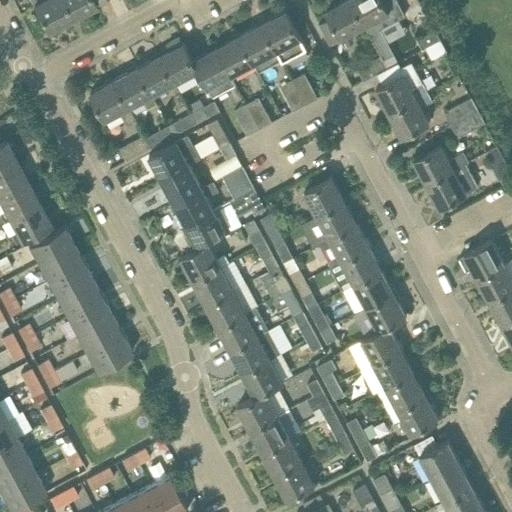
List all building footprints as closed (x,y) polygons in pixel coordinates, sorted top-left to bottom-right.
[(33,1),(49,30),(73,17),(63,0),(33,0),(34,1),(33,1)] [(63,0),(73,17),(96,5),(94,0),(63,0)] [(366,24),(353,0),(343,0),(327,9),(331,16),(319,22),(330,43),(366,24)] [(353,0),(384,58),(395,52),(382,27),(407,13),(399,0),(353,0)] [(421,6),(407,13),(416,34),(433,25),(421,6)] [(286,9),(263,21),(283,60),(307,47),(286,9)] [(283,60),(263,21),(240,33),(254,61),(260,72),(283,60)] [(436,28),(420,37),(425,47),(441,38),(436,28)] [(240,33),(218,45),(232,73),(254,61),(240,33)] [(177,81),(200,69),(194,58),(184,41),(183,41),(180,36),(167,43),(170,48),(162,53),(177,81)] [(218,45),(194,58),(200,69),(215,96),(238,84),(218,45)] [(162,53),(138,65),(153,94),(177,81),(162,53)] [(358,67),(364,79),(377,72),(389,66),(382,54),(358,67)] [(377,87),(389,111),(428,90),(412,60),(402,66),(399,61),(389,66),(377,72),(383,84),(377,87)] [(153,94),(138,65),(116,77),(131,106),(144,98),(149,108),(159,103),(153,94)] [(305,71),(294,78),(307,102),(318,96),(305,71)] [(91,90),(106,119),(121,111),(127,123),(137,118),(131,106),(116,77),(91,90)] [(307,102),(294,78),(281,85),(294,109),(307,102)] [(433,99),(428,90),(389,111),(402,135),(431,120),(423,105),(433,99)] [(259,96),(248,102),(261,127),(273,120),(259,96)] [(446,110),(452,122),(478,108),(472,96),(446,110)] [(198,121),(221,109),(215,99),(193,111),(198,121)] [(261,127),(248,102),(235,109),(244,127),(248,133),(248,134),(261,127)] [(452,122),(460,135),(486,122),(478,108),(452,122)] [(198,121),(193,111),(170,123),(176,133),(198,121)] [(230,140),(218,117),(208,122),(221,145),(230,140)] [(176,133),(170,123),(146,136),(151,146),(176,133)] [(248,133),(244,127),(242,128),(240,135),(241,136),(248,133)] [(150,154),(162,177),(191,161),(201,156),(189,133),(150,154)] [(146,136),(145,134),(121,147),(127,159),(151,146),(146,136)] [(0,167),(17,159),(6,137),(0,140),(0,167)] [(228,157),(237,152),(230,140),(221,145),(228,157)] [(414,158),(427,182),(471,159),(466,149),(451,157),(443,143),(414,158)] [(485,151),(500,178),(511,171),(498,144),(485,151)] [(0,194),(29,180),(17,159),(0,167),(0,194)] [(471,159),(427,182),(440,206),(445,203),(454,198),(480,184),(467,161),(471,159)] [(162,177),(174,200),(203,184),(191,161),(162,177)] [(243,164),(223,175),(236,197),(255,187),(243,164)] [(305,190),(317,213),(345,198),(333,175),(305,190)] [(174,200),(186,222),(215,207),(209,195),(220,189),(214,179),(203,185),(203,184),(174,200)] [(29,180),(0,194),(0,197),(6,208),(0,211),(5,220),(40,201),(29,180)] [(236,197),(231,200),(239,215),(252,208),(256,214),(267,208),(255,187),(236,197)] [(317,213),(329,236),(357,221),(345,198),(317,213)] [(458,206),(454,198),(445,203),(449,211),(458,206)] [(11,233),(17,242),(52,223),(40,201),(5,220),(11,217),(17,229),(11,233)] [(209,240),(210,240),(228,230),(215,207),(186,222),(199,247),(209,240)] [(271,212),(261,217),(272,236),(281,231),(271,212)] [(342,259),(370,244),(357,221),(329,236),(319,241),(332,264),(342,259)] [(29,242),(39,260),(74,241),(64,223),(29,242)] [(249,235),(255,247),(266,240),(260,228),(249,235)] [(281,231),(272,236),(279,249),(288,244),(281,231)] [(465,253),(477,276),(505,261),(493,238),(465,253)] [(182,256),(194,279),(223,264),(210,240),(209,240),(199,247),(182,256)] [(266,240),(255,247),(261,257),(273,251),(266,240)] [(39,260),(49,278),(84,259),(74,241),(39,260)] [(342,259),(354,282),(382,267),(370,244),(342,259)] [(49,278),(58,296),(94,277),(84,259),(49,278)] [(477,276),(489,299),(511,286),(511,273),(505,261),(477,276)] [(194,279),(206,302),(235,287),(223,264),(194,279)] [(346,289),(357,310),(394,290),(382,267),(354,282),(355,284),(346,289)] [(292,274),(297,283),(306,278),(302,269),(292,274)] [(274,280),(279,292),(291,286),(285,274),(274,280)] [(58,296),(68,314),(103,295),(94,277),(58,296)] [(306,278),(297,283),(303,296),(313,290),(306,278)] [(0,292),(6,303),(18,297),(12,286),(0,292)] [(279,292),(292,315),(303,309),(291,286),(279,292)] [(511,286),(489,299),(502,322),(511,316),(511,286)] [(206,302),(218,325),(247,309),(235,287),(206,302)] [(368,307),(379,328),(390,323),(407,314),(394,290),(357,310),(358,313),(368,307)] [(68,314),(78,333),(113,314),(103,295),(68,314)] [(18,297),(6,303),(12,315),(24,309),(18,297)] [(307,307),(319,330),(328,325),(316,302),(307,307)] [(218,325),(230,348),(259,332),(247,309),(218,325)] [(78,333),(88,351),(123,332),(113,314),(78,333)] [(511,316),(502,322),(511,341),(511,316)] [(20,327),(26,339),(37,333),(31,321),(20,327)] [(304,338),(314,333),(309,321),(299,326),(304,338)] [(362,337),(374,361),(402,346),(390,323),(379,328),(362,337)] [(329,325),(319,330),(326,342),(335,337),(329,325)] [(230,348),(243,371),(272,355),(281,350),(270,328),(230,348)] [(3,337),(9,348),(20,342),(14,331),(3,337)] [(123,332),(88,351),(97,369),(133,350),(123,332)] [(37,333),(26,339),(32,350),(43,344),(37,333)] [(314,333),(304,338),(310,349),(321,344),(314,333)] [(20,342),(9,348),(15,359),(26,354),(20,342)] [(374,361),(386,383),(414,369),(402,346),(374,361)] [(243,371),(256,395),(266,388),(284,379),(272,355),(243,371)] [(39,363),(45,375),(56,369),(50,358),(39,363)] [(316,365),(326,387),(337,382),(330,370),(335,367),(330,358),(316,365)] [(22,372),(28,384),(39,378),(33,367),(22,372)] [(56,369),(45,375),(50,386),(61,381),(56,369)] [(386,383),(399,406),(426,391),(414,369),(386,383)] [(39,378),(28,384),(34,395),(45,390),(39,378)] [(306,383),(312,395),(322,390),(316,378),(306,383)] [(337,382),(326,387),(333,400),(343,395),(337,382)] [(238,404),(250,427),(279,412),(266,388),(256,395),(238,404)] [(323,390),(306,399),(311,409),(318,406),(325,419),(335,413),(323,390)] [(426,391),(399,406),(412,431),(439,416),(426,391)] [(0,420),(8,416),(0,400),(0,420)] [(42,409),(49,420),(59,414),(53,403),(42,409)] [(250,427),(262,449),(291,434),(279,412),(250,427)] [(325,419),(337,441),(347,435),(335,413),(325,419)] [(59,414),(49,420),(55,432),(66,425),(59,414)] [(8,416),(0,420),(0,444),(17,434),(8,416)] [(361,428),(355,417),(345,422),(351,433),(361,428)] [(376,434),(371,423),(351,433),(366,460),(376,455),(367,439),(376,434)] [(0,444),(0,467),(27,451),(17,434),(0,444)] [(262,449),(274,472),(303,457),(291,434),(262,449)] [(421,453),(433,476),(461,461),(448,438),(438,444),(433,434),(416,443),(421,453)] [(337,441),(343,453),(354,447),(347,435),(337,441)] [(61,445),(67,456),(79,450),(72,439),(61,445)] [(147,444),(135,450),(141,461),(152,455),(147,444)] [(79,450),(67,456),(74,468),(85,462),(79,450)] [(141,461),(135,450),(123,456),(129,467),(141,461)] [(0,467),(0,487),(1,490),(37,471),(27,451),(0,467)] [(303,457),(274,472),(288,497),(316,482),(303,457)] [(433,476),(446,499),(473,484),(461,461),(433,476)] [(110,464),(99,470),(105,481),(116,475),(110,464)] [(105,481),(99,470),(88,476),(94,487),(105,481)] [(37,471),(1,490),(11,508),(47,489),(37,471)] [(386,471),(374,477),(382,493),(394,486),(386,471)] [(169,473),(151,482),(166,511),(180,511),(188,508),(169,473)] [(365,481),(355,487),(363,504),(374,498),(365,481)] [(166,511),(151,482),(133,492),(143,511),(166,511)] [(73,484),(62,490),(68,501),(79,495),(73,484)] [(446,499),(452,511),(476,511),(486,507),(473,484),(446,499)] [(68,501),(62,490),(51,496),(57,507),(68,501)] [(143,511),(133,492),(115,502),(120,511),(143,511)] [(321,511),(319,507),(326,503),(321,493),(304,501),(309,511),(321,511)] [(120,511),(115,502),(97,511),(96,511),(120,511)] [(42,511),(38,503),(27,510),(27,511),(42,511)] [(407,511),(403,503),(391,509),(392,511),(407,511)]
